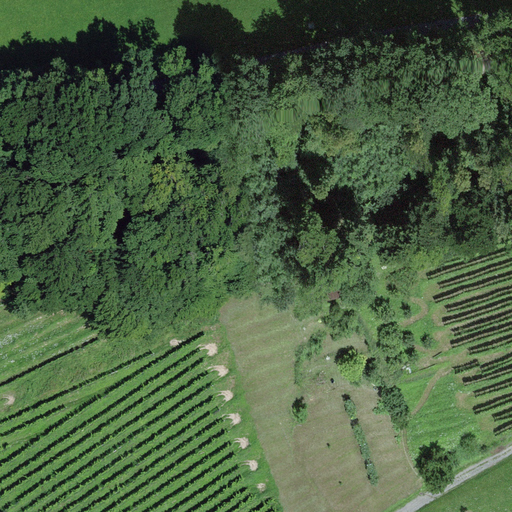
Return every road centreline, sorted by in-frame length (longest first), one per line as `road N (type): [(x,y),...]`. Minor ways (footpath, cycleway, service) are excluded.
road 1 (track): [(0,108),(511,6)]
road 2 (track): [(408,511),(511,451)]
